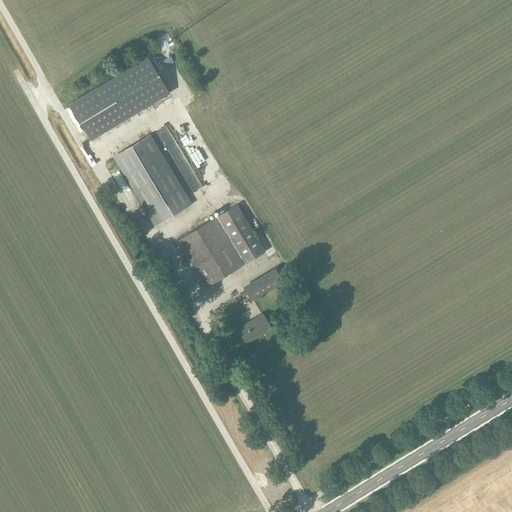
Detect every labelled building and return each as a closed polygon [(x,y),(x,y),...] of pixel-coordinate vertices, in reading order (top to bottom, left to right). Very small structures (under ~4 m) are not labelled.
[(90,141),(169,94),(147,58),(69,105),(90,141)] [(150,135),(113,157),(155,226),(191,204),(150,135)] [(237,205),(214,219),(242,266),(265,252),(237,205)] [(214,219),(176,241),(204,289),(242,266),(214,219)] [(265,232),(259,235),(266,254),(273,252),(265,232)] [(252,301),(283,283),(275,270),(244,288),(252,301)] [(246,343),(270,329),(262,315),(238,329),(246,343)]
